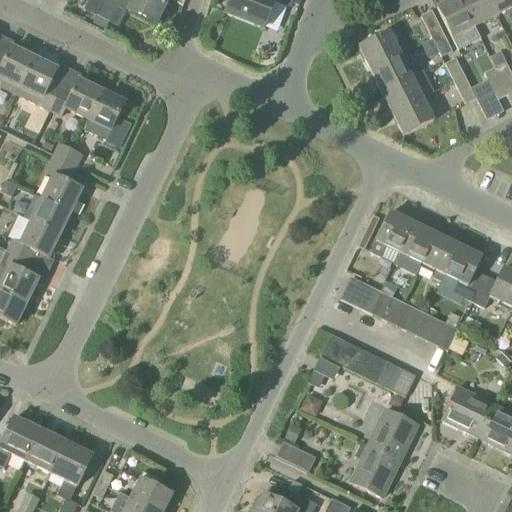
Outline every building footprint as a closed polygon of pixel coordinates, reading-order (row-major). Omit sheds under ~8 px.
[(108,24),(120,0),(98,0),(102,2),(95,17),(96,18),(91,27),(104,34),(109,24),(108,24)] [(154,27),(167,0),(120,0),(108,24),(109,24),(117,29),(125,13),(154,27)] [(290,11),(294,0),(230,0),(225,16),(264,31),(274,5),(290,11)] [(451,41),(474,30),(458,0),(457,0),(436,11),(451,41)] [(458,0),(474,30),(495,19),(486,0),(458,0)] [(511,0),(486,0),(495,19),(511,10),(511,0)] [(420,20),(430,41),(441,35),(431,14),(420,20)] [(368,72),(399,56),(388,34),(357,49),(368,72)] [(441,35),(430,41),(438,56),(440,61),(441,61),(451,55),(441,35)] [(20,89),(34,62),(10,50),(4,63),(0,60),(0,88),(16,97),(20,89)] [(379,94),(410,78),(399,56),(368,72),(379,94)] [(444,67),(443,67),(452,85),(464,79),(455,61),(454,62),(444,67)] [(50,114),(61,90),(51,85),(57,73),(34,62),(20,89),(16,97),(50,114)] [(511,78),(505,65),(494,70),(508,98),(511,95),(511,78)] [(497,103),(508,98),(494,70),(483,76),(497,103)] [(390,115),(421,100),(410,78),(379,94),(390,115)] [(476,102),(464,79),(452,85),(464,108),(476,102)] [(87,122),(101,94),(78,83),(72,96),(61,90),(50,114),(60,119),(64,111),(87,122)] [(101,94),(87,122),(82,131),(93,137),(105,143),(109,133),(123,105),(101,94)] [(401,138),(432,123),(421,100),(390,115),(401,138)] [(51,154),(55,145),(45,140),(42,149),(51,154)] [(77,170),(82,158),(57,146),(52,158),(77,170)] [(42,202),(69,215),(81,192),(68,186),(73,176),(50,164),(45,175),(53,179),(42,202)] [(0,195),(11,201),(16,189),(5,184),(0,193),(0,195)] [(58,238),(69,215),(42,202),(31,224),(58,238)] [(398,256),(412,227),(389,215),(371,252),(381,256),(385,249),(398,256)] [(47,261),(58,238),(31,224),(20,247),(12,243),(6,254),(33,267),(38,256),(47,261)] [(421,267),(435,238),(412,227),(398,256),(394,263),(403,267),(406,260),(421,267)] [(443,278),(458,249),(435,238),(421,267),(435,274),(432,281),(440,285),(443,278)] [(472,306),(485,279),(474,274),(481,260),(458,249),(443,278),(456,284),(451,295),(460,300),(472,306)] [(1,265),(0,267),(0,292),(26,305),(37,282),(28,278),(33,267),(6,254),(1,265)] [(511,311),(511,310),(511,275),(503,271),(496,285),(485,279),(472,306),(484,311),(490,300),(511,311)] [(381,296),(380,295),(367,289),(357,311),(371,317),(381,296)] [(0,292),(0,320),(15,328),(26,305),(0,292)] [(381,323),(392,301),(381,296),(371,317),(381,323)] [(409,309),(402,306),(392,301),(381,323),(398,331),(409,309)] [(426,318),(424,317),(409,309),(398,331),(415,339),(426,318)] [(436,323),(426,318),(415,339),(425,344),(436,323)] [(436,349),(446,328),(436,323),(425,344),(436,349)] [(446,354),(457,333),(446,328),(436,349),(446,354)] [(334,367),(344,345),(330,338),(319,360),(334,367)] [(358,352),(344,345),(334,367),(348,374),(358,352)] [(362,381),(372,359),(358,352),(348,374),(362,381)] [(376,388),(387,366),(372,359),(362,381),(376,388)] [(390,394),(400,372),(387,366),(376,388),(390,394)] [(404,401),(415,379),(400,372),(390,394),(404,401)] [(477,441),(493,408),(457,391),(441,424),(477,441)] [(511,457),(511,417),(493,408),(477,441),(511,457)] [(399,466),(416,429),(383,413),(366,448),(366,450),(399,466)] [(0,453),(23,465),(39,434),(13,420),(0,446),(0,453)] [(49,477),(65,446),(39,434),(23,465),(49,477)] [(366,450),(366,448),(360,445),(354,460),(359,463),(349,485),(382,501),(399,466),(366,450)] [(76,491),(91,459),(65,446),(49,477),(63,484),(56,498),(65,503),(60,511),(74,511),(77,507),(69,503),(75,490),(76,491)] [(303,454),(295,470),(307,476),(315,460),(303,454)] [(101,502),(112,479),(104,475),(92,498),(101,502)] [(129,502),(150,511),(164,511),(171,498),(139,482),(129,502)] [(250,511),(313,511),(315,508),(292,496),(286,494),(280,506),(262,498),(261,501),(256,499),(250,511)] [(33,511),(39,502),(26,496),(17,511),(33,511)] [(150,511),(129,502),(124,511),(150,511)]
